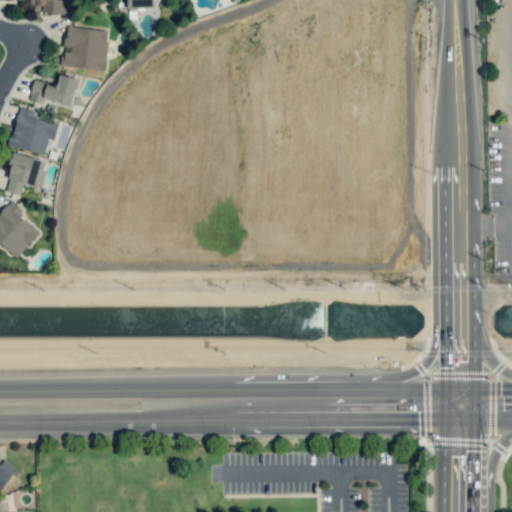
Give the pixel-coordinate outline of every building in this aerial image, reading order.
[(29,0),(30,5),(41,5),(41,13),(70,13),(69,0),(29,0)] [(126,0),(126,8),(152,8),(151,0),(126,0)] [(60,65),(104,70),(108,30),(66,26),(63,49),(62,48),(60,65)] [(77,78),(59,74),(56,85),(33,80),(28,100),(43,104),(43,99),(71,106),(77,78)] [(57,123),(32,118),(34,111),(18,107),(9,146),(44,154),(47,139),(53,140),(57,123)] [(45,158),(11,153),(5,192),(20,194),(22,184),(41,187),(45,158)] [(18,214),(22,209),(10,199),(0,211),(0,243),(16,257),(38,232),(18,214)] [(0,488),(16,469),(4,459),(0,463),(0,488)]
